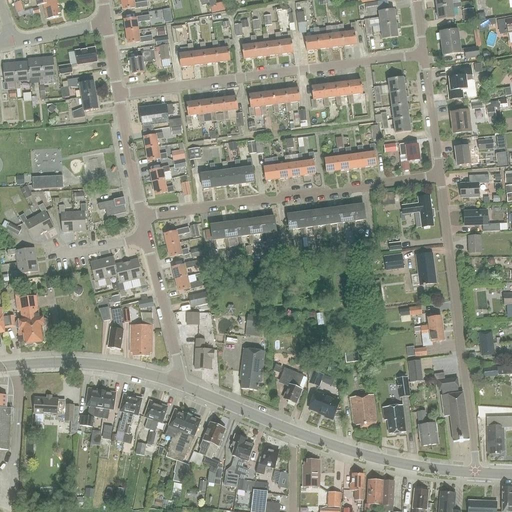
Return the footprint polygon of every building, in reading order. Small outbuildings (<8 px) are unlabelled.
[(36,0),(38,6),(44,5),(47,20),(58,17),(58,15),(60,14),(59,8),(58,9),(57,5),(58,5),(56,0),(36,0)] [(133,0),(121,0),(123,11),(134,9),(135,10),(148,8),(147,2),(134,4),(133,0)] [(19,1),(13,4),(16,13),(22,11),(19,1)] [(452,6),(436,8),(438,21),(454,19),(453,9),(462,8),(461,3),(452,4),(452,6)] [(378,11),(377,4),(366,6),(367,13),(378,11)] [(166,21),(173,21),(172,8),(165,8),(166,21)] [(397,10),(379,13),(381,26),(396,24),(395,17),(398,16),(397,10)] [(473,10),(463,11),(464,23),(475,22),(473,10)] [(304,12),(296,13),(298,24),(305,23),(304,12)] [(288,14),(285,14),(286,24),(289,24),(290,24),(293,23),(292,13),(291,14),(288,14)] [(136,19),(124,20),(126,32),(138,31),(137,23),(150,21),(150,16),(136,18),(136,19)] [(494,19),(477,22),(478,32),(479,32),(488,31),(487,26),(495,25),(494,19)] [(500,35),(508,34),(511,32),(511,19),(498,22),(500,35)] [(344,34),(343,34),(344,47),(356,46),(355,33),(357,32),(356,24),(351,24),(352,33),(344,34)] [(396,24),(381,26),(382,40),(398,38),(397,30),(400,30),(399,24),(396,24)] [(235,26),(236,38),(243,37),(242,25),(235,26)] [(332,35),(330,36),(332,49),(344,47),(343,34),(344,34),(343,25),(338,26),(339,34),(332,35)] [(179,33),(183,32),(182,26),(172,27),(173,34),(174,45),(181,44),(179,33)] [(320,37),(318,37),(320,50),(332,49),(330,36),(332,35),(331,27),(326,27),(327,36),(320,37)] [(315,38),(305,39),(307,52),(320,50),(318,37),(320,37),(319,28),(316,29),(314,29),(315,38)] [(458,30),(440,33),(443,56),(465,53),(466,59),(480,57),(479,48),(461,50),(458,30)] [(138,31),(126,32),(128,45),(139,43),(140,44),(153,42),(152,36),(139,38),(138,31)] [(281,42),(280,42),(281,55),(294,54),(292,41),(294,41),(293,32),(290,32),(287,32),(288,35),(289,41),(281,42)] [(269,43),(267,44),(269,57),(281,55),(280,42),(281,42),(281,36),(280,33),(275,34),(276,42),(269,43)] [(257,45),(255,45),(257,58),(269,57),(267,44),(269,43),(268,35),(263,35),(264,44),(257,45)] [(167,36),(154,38),(156,45),(168,43),(167,36)] [(252,46),(242,47),(243,60),(257,58),(255,45),(257,45),(256,36),(251,37),(252,46)] [(219,50),(217,50),(218,63),(230,62),(229,49),(231,49),(230,40),(224,40),(226,49),(219,50)] [(206,52),(204,52),(206,65),(218,63),(217,50),(219,50),(217,41),(212,42),(213,51),(206,52)] [(194,53),(192,54),(194,66),(206,65),(204,52),(206,52),(205,43),(200,44),(201,52),(194,53)] [(189,54),(179,55),(181,68),(194,66),(192,54),(194,53),(193,45),(188,45),(189,54)] [(161,61),(170,60),(168,46),(159,47),(161,61)] [(77,65),(97,62),(95,48),(75,52),(77,65)] [(152,51),(141,52),(142,58),(130,59),(132,75),(144,73),(143,63),(153,62),(152,51)] [(53,58),(41,59),(43,78),(44,78),(52,77),(53,84),(57,84),(56,76),(55,76),(53,58)] [(41,59),(27,60),(28,63),(28,62),(29,79),(30,79),(39,78),(40,85),(44,85),(44,78),(43,78),(41,59)] [(28,62),(28,63),(15,64),(17,83),(16,83),(17,90),(21,90),(20,82),(30,81),(30,79),(29,79),(28,62)] [(15,64),(2,65),(4,83),(3,83),(4,91),(9,91),(8,83),(16,83),(17,83),(15,64)] [(60,76),(73,74),(71,65),(59,67),(60,76)] [(455,91),(456,100),(463,99),(462,90),(467,90),(466,81),(473,80),(471,69),(458,71),(459,77),(449,78),(450,86),(448,87),(448,92),(455,91)] [(388,81),(389,85),(390,94),(405,92),(404,85),(407,84),(407,78),(388,81)] [(82,98),(96,96),(94,82),(80,84),(79,79),(67,81),(68,88),(80,89),(82,98)] [(350,96),(348,96),(349,105),(354,104),(353,96),(363,94),(361,81),(348,83),(350,96)] [(338,97),(336,98),(337,106),(342,106),(341,97),(348,96),(350,96),(348,83),(336,84),(338,97)] [(325,99),(323,99),(325,108),(329,107),(328,99),(336,98),(338,97),(336,84),(324,86),(325,99)] [(313,100),(311,101),(312,109),(317,109),(316,100),(323,99),(325,99),(324,86),(311,88),(313,100)] [(287,104),(285,104),(287,113),(292,112),(291,104),(300,102),(299,89),(286,91),(287,104)] [(275,106),(273,106),(275,114),(279,114),(278,105),(285,104),(287,104),(286,91),(274,92),(275,106)] [(263,107),(261,108),(262,116),(267,115),(266,107),(273,106),(275,106),(274,92),(261,94),(263,107)] [(405,92),(390,94),(392,107),(407,105),(406,98),(409,97),(408,92),(405,92)] [(251,109),(249,109),(250,118),(255,117),(254,108),(261,108),(263,107),(261,94),(249,96),(251,109)] [(84,112),(98,110),(96,96),(82,98),(83,108),(73,113),(74,120),(85,118),(84,112)] [(225,112),(223,112),(224,121),(229,120),(228,112),(238,110),(236,97),(223,99),(225,112)] [(213,114),(211,114),(212,122),(217,122),(216,113),(223,112),(225,112),(223,99),(211,101),(213,114)] [(200,115),(198,116),(200,124),(204,123),(203,115),(211,114),(213,114),(211,101),(199,102),(200,115)] [(188,117),(186,117),(187,126),(192,125),(191,117),(198,116),(200,115),(199,102),(187,104),(188,117)] [(142,126),(152,125),(168,123),(168,116),(174,115),(173,105),(166,106),(140,109),(142,126)] [(407,105),(392,107),(393,121),(409,118),(408,111),(411,111),(410,105),(407,105)] [(494,106),(486,106),(487,116),(495,115),(494,108),(494,106)] [(453,135),(471,132),(469,111),(450,114),(453,135)] [(243,114),(236,115),(238,128),(239,135),(246,134),(245,127),(243,114)] [(409,118),(393,121),(395,135),(411,133),(410,124),(412,124),(412,118),(409,118)] [(255,122),(248,123),(249,133),(256,133),(255,122)] [(181,128),(171,129),(172,136),(182,135),(181,128)] [(156,136),(144,138),(146,150),(158,148),(157,140),(164,139),(163,133),(155,134),(156,136)] [(504,136),(496,137),(498,150),(505,149),(504,136)] [(315,137),(308,138),(309,148),(316,147),(315,137)] [(295,138),(288,139),(288,147),(296,146),(295,138)] [(478,141),(479,151),(493,150),(492,140),(478,141)] [(253,142),(246,143),(248,155),(255,154),(253,142)] [(263,154),(261,143),(254,143),(256,156),(263,154)] [(364,155),(362,155),(364,168),(376,167),(375,154),(376,153),(375,144),(370,145),(371,154),(364,155)] [(396,151),(395,144),(383,145),(384,153),(396,151)] [(402,156),(408,156),(409,162),(420,161),(418,145),(406,147),(406,144),(400,145),(402,156)] [(351,156),(350,156),(352,170),(364,168),(362,155),(364,155),(362,146),(358,147),(359,155),(351,156)] [(455,148),(457,167),(471,165),(469,146),(455,148)] [(158,148),(146,150),(148,162),(160,160),(160,161),(168,160),(167,154),(159,155),(158,148)] [(340,158),(338,158),(340,172),(352,170),(350,156),(351,156),(350,148),(345,149),(346,157),(340,158)] [(190,160),(201,159),(200,149),(189,150),(190,160)] [(334,159),(325,160),(327,173),(340,172),(338,158),(340,158),(339,149),(333,150),(334,159)] [(184,151),(171,153),(173,161),(185,159),(184,151)] [(303,163),(301,163),(303,177),(315,175),(313,162),(315,162),(314,153),(309,154),(310,162),(303,163)] [(291,165),(289,165),(291,178),(303,177),(301,163),(303,163),(302,154),(297,155),(298,164),(291,165)] [(279,166),(277,166),(279,180),(291,178),(289,165),(291,165),(290,156),(284,157),(285,165),(279,166)] [(274,167),(264,168),(266,182),(279,180),(277,166),(279,166),(278,158),(272,158),(274,167)] [(249,168),(241,169),(243,185),(255,183),(252,159),(247,159),(249,168)] [(186,160),(173,163),(175,170),(187,168),(186,160)] [(236,170),(228,171),(230,187),(243,185),(241,169),(239,160),(235,161),(236,170)] [(223,172),(216,173),(218,188),(230,187),(228,171),(227,162),(222,163),(223,172)] [(211,174),(200,175),(202,190),(218,188),(216,173),(214,164),(210,165),(211,174)] [(161,169),(150,172),(153,183),(165,181),(163,174),(170,172),(169,166),(161,168),(161,169)] [(478,184),(489,184),(489,176),(469,176),(469,184),(460,185),(461,198),(479,197),(478,184)] [(33,190),(63,189),(63,187),(62,177),(33,178),(33,190)] [(165,181),(153,183),(155,196),(167,193),(167,194),(174,193),(173,187),(166,188),(165,181)] [(184,197),(192,195),(189,183),(181,184),(184,197)] [(27,187),(21,190),(26,200),(32,196),(27,187)] [(417,198),(418,204),(402,206),(403,213),(403,215),(404,215),(420,213),(422,228),(434,227),(433,218),(434,218),(433,210),(432,210),(430,196),(417,198)] [(124,199),(98,205),(100,212),(106,210),(107,217),(114,216),(115,219),(127,216),(124,206),(126,206),(124,199)] [(42,213),(35,217),(44,235),(55,229),(46,212),(47,212),(43,204),(39,207),(42,213)] [(82,212),(73,213),(74,232),(86,232),(85,213),(87,213),(86,205),(81,205),(82,212)] [(364,205),(349,207),(351,223),(352,231),(357,231),(355,222),(366,221),(364,205)] [(64,206),(59,206),(60,214),(61,214),(62,233),(74,232),(73,213),(65,213),(64,206)] [(349,207),(337,209),(339,224),(338,224),(340,233),(344,232),(343,224),(351,223),(349,207)] [(337,209),(324,210),(326,226),(327,235),(332,234),(331,225),(338,224),(339,224),(337,209)] [(324,210),(312,212),(314,228),(313,228),(314,237),(319,236),(318,227),(326,226),(324,210)] [(483,226),(483,233),(500,232),(500,224),(488,225),(487,211),(464,212),(465,227),(483,226)] [(312,212),(299,214),(302,229),(301,229),(302,238),(314,237),(313,228),(314,228),(312,212)] [(299,214),(287,215),(289,230),(288,230),(289,240),(294,239),(293,231),(301,229),(302,229),(299,214)] [(24,215),(20,217),(23,224),(25,224),(33,240),(44,235),(35,217),(27,221),(24,215)] [(275,217),(260,219),(262,235),(263,243),(268,243),(266,234),(277,233),(275,217)] [(260,219),(248,221),(250,236),(249,236),(250,245),(255,245),(254,236),(262,235),(260,219)] [(248,221),(235,223),(237,238),(236,238),(238,247),(242,246),(241,237),(249,236),(250,236),(248,221)] [(5,222),(2,227),(18,236),(21,231),(5,222)] [(235,223),(223,224),(225,240),(224,240),(225,249),(230,248),(229,239),(236,238),(237,238),(235,223)] [(223,224),(210,226),(212,241),(211,241),(213,250),(217,250),(216,241),(224,240),(225,240),(223,224)] [(199,237),(196,225),(190,226),(193,238),(199,237)] [(175,232),(164,235),(167,247),(179,244),(178,237),(190,233),(189,228),(175,231),(175,232)] [(481,236),(468,237),(468,255),(482,254),(481,236)] [(388,244),(389,252),(401,250),(400,243),(388,244)] [(179,244),(167,247),(170,258),(182,256),(182,257),(190,255),(188,249),(181,251),(179,244)] [(295,258),(294,245),(287,246),(288,258),(295,258)] [(16,250),(8,251),(9,256),(16,255),(17,263),(37,260),(35,248),(16,251),(16,250)] [(190,251),(192,258),(202,255),(200,248),(190,251)] [(416,256),(419,275),(411,276),(413,286),(420,286),(436,284),(433,254),(416,256)] [(386,272),(404,269),(402,255),(384,257),(386,272)] [(114,257),(101,260),(106,279),(105,280),(106,287),(111,286),(110,278),(117,276),(118,276),(115,265),(114,257)] [(204,259),(198,261),(200,269),(206,267),(204,259)] [(18,272),(11,273),(12,278),(20,276),(19,275),(38,272),(37,260),(17,263),(18,272)] [(101,260),(90,263),(95,281),(93,282),(95,290),(100,289),(98,281),(105,280),(106,279),(101,260)] [(138,260),(126,263),(131,281),(139,279),(141,287),(146,285),(144,278),(143,278),(138,260)] [(184,265),(173,268),(175,280),(187,277),(186,270),(198,267),(197,261),(184,264),(184,265)] [(115,265),(118,276),(117,276),(119,284),(118,284),(120,292),(125,291),(123,283),(131,281),(126,263),(115,265)] [(187,277),(175,280),(178,292),(190,289),(190,290),(203,287),(202,281),(189,284),(187,277)] [(78,295),(81,295),(83,291),(82,289),(79,287),(76,287),(74,291),(75,293),(78,295)] [(191,308),(207,304),(204,292),(189,296),(191,308)] [(118,296),(112,297),(114,305),(120,303),(118,296)] [(27,299),(34,344),(45,343),(43,326),(46,326),(48,323),(47,321),(45,320),(43,320),(43,317),(39,317),(37,297),(27,299)] [(25,345),(34,344),(27,299),(16,300),(18,312),(21,312),(22,321),(19,322),(20,330),(23,330),(25,345)] [(139,302),(140,309),(152,307),(151,300),(148,301),(141,302),(139,302)] [(103,321),(112,320),(110,306),(102,307),(103,321)] [(411,317),(422,315),(421,307),(409,308),(409,310),(400,311),(400,317),(411,316),(411,317)] [(0,333),(5,333),(5,329),(15,327),(14,316),(3,317),(2,309),(0,308),(0,333)] [(122,319),(123,318),(121,310),(112,311),(115,329),(111,329),(108,349),(120,351),(124,330),(122,319)] [(186,326),(199,326),(199,314),(186,314),(186,326)] [(152,354),(153,326),(152,315),(141,315),(142,321),(142,326),(142,346),(141,346),(141,357),(150,357),(150,354),(152,354)] [(247,316),(246,329),(263,331),(264,317),(247,316)] [(422,332),(442,329),(441,317),(427,319),(428,326),(421,327),(422,332)] [(142,346),(142,326),(130,326),(130,353),(133,353),(133,357),(141,357),(141,346),(142,346)] [(442,329),(422,332),(424,347),(433,346),(432,343),(444,342),(442,329)] [(480,344),(493,342),(492,331),(479,332),(480,344)] [(214,351),(204,350),(205,340),(196,340),(195,370),(211,370),(212,359),(213,359),(214,351)] [(493,342),(480,344),(482,355),(495,354),(493,342)] [(427,356),(426,349),(414,350),(414,347),(407,348),(408,357),(415,356),(415,357),(427,356)] [(258,392),(259,383),(261,384),(265,352),(244,350),(240,381),(242,381),(241,390),(258,392)] [(358,352),(345,354),(346,364),(359,362),(359,361),(358,354),(358,352)] [(410,383),(423,381),(420,361),(408,362),(410,383)] [(275,365),(273,372),(279,374),(282,367),(275,365)] [(511,368),(498,367),(484,369),(484,377),(498,376),(511,374),(511,368)] [(284,368),(279,381),(287,384),(292,371),(284,368)] [(288,391),(285,400),(290,402),(290,403),(292,404),(293,403),(296,404),(299,397),(300,396),(303,389),(299,388),(303,377),(304,376),(296,373),(292,371),(287,384),(289,385),(288,387),(287,390),(288,391)] [(319,387),(324,375),(313,371),(308,383),(319,387)] [(450,417),(451,424),(453,443),(469,441),(463,393),(458,393),(458,389),(459,389),(457,378),(444,380),(444,374),(435,375),(436,382),(438,381),(439,391),(442,391),(442,396),(441,396),(444,417),(450,417)] [(399,398),(410,397),(407,377),(397,378),(399,398)] [(96,408),(98,390),(89,389),(86,407),(89,407),(87,417),(81,416),(79,426),(93,428),(94,418),(96,408)] [(103,420),(107,392),(98,390),(96,408),(94,418),(103,420)] [(341,401),(339,400),(318,391),(312,406),(328,413),(327,415),(334,418),(341,401)] [(107,392),(103,420),(108,420),(109,410),(113,411),(116,393),(107,392)] [(124,434),(133,397),(124,394),(120,412),(124,413),(121,423),(120,422),(117,432),(124,434)] [(0,450),(9,451),(11,409),(6,409),(7,396),(0,395),(0,450)] [(350,399),(353,424),(354,426),(361,426),(361,429),(377,427),(373,396),(350,399)] [(132,426),(132,424),(134,415),(138,416),(142,399),(133,397),(127,424),(132,426)] [(35,399),(34,414),(35,414),(43,415),(57,416),(57,415),(58,405),(58,400),(53,400),(48,399),(35,399)] [(150,431),(159,404),(150,401),(145,418),(148,419),(145,429),(150,431)] [(147,442),(153,444),(157,434),(150,432),(150,431),(155,433),(158,423),(162,424),(168,407),(159,404),(150,431),(149,437),(147,442)] [(58,405),(57,415),(66,416),(66,405),(58,405)] [(66,416),(65,421),(73,422),(74,407),(74,405),(66,405),(66,416)] [(402,406),(383,408),(384,421),(387,421),(389,435),(406,433),(402,406)] [(182,463),(200,424),(201,421),(175,410),(165,436),(172,439),(167,450),(169,451),(166,458),(176,462),(174,474),(175,474),(173,482),(185,484),(188,466),(182,463)] [(419,426),(421,447),(438,445),(436,424),(427,425),(425,411),(418,412),(419,426)] [(511,417),(486,418),(487,427),(488,455),(501,454),(501,452),(504,451),(504,428),(511,428),(511,417)] [(204,457),(218,427),(210,424),(201,446),(202,447),(199,454),(194,452),(189,463),(200,467),(201,463),(202,463),(204,457)] [(207,484),(214,485),(216,474),(220,463),(212,459),(214,455),(215,455),(226,430),(218,427),(204,457),(202,463),(211,467),(209,472),(207,484)] [(237,469),(246,439),(235,435),(231,448),(235,450),(233,458),(234,458),(231,467),(226,472),(224,486),(237,488),(239,479),(239,477),(234,475),(237,469)] [(239,477),(239,479),(245,481),(248,470),(242,468),(245,461),(249,462),(255,444),(247,442),(248,439),(246,439),(237,469),(234,475),(239,477)] [(136,455),(144,456),(146,444),(137,443),(136,455)] [(264,476),(267,466),(274,468),(278,452),(265,448),(262,458),(260,457),(258,464),(256,474),(264,476)] [(303,466),(303,487),(319,487),(320,461),(307,461),(307,464),(304,464),(304,466),(303,466)] [(277,484),(277,487),(288,489),(288,475),(281,473),(280,474),(277,484)] [(363,501),(364,475),(352,475),(352,484),(350,485),(350,492),(355,492),(355,501),(363,501)] [(200,481),(198,491),(205,492),(207,482),(200,481)] [(245,492),(246,482),(238,481),(237,491),(245,492)] [(383,506),(384,482),(368,481),(367,505),(365,505),(364,511),(371,511),(372,506),(383,506)] [(390,511),(392,511),(394,482),(384,482),(383,506),(382,511),(388,511),(390,511)] [(174,483),(173,490),(181,491),(182,485),(174,483)] [(511,511),(511,487),(503,488),(502,511),(511,511)] [(85,489),(84,497),(92,498),(93,489),(85,489)] [(264,511),(267,492),(253,490),(250,511),(264,511)] [(315,505),(317,492),(309,490),(307,504),(315,505)] [(422,491),(414,490),(412,511),(418,511),(419,510),(426,511),(427,510),(428,508),(428,506),(427,505),(429,492),(427,491),(427,490),(422,490),(422,491)] [(341,492),(328,492),(327,506),(340,507),(341,492)] [(440,493),(438,511),(458,511),(454,511),(456,494),(440,493)] [(468,502),(467,511),(496,511),(497,504),(483,504),(483,502),(468,502)]
